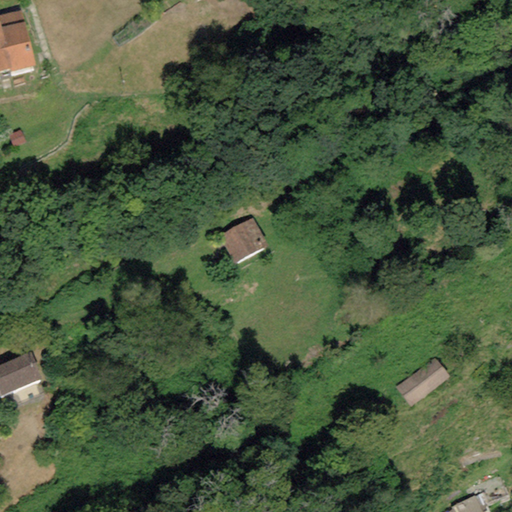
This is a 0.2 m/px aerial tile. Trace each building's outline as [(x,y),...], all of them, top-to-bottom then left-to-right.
[(0,74),(35,66),(21,10),(0,15),(0,74)] [(251,219),(221,233),(235,263),(265,248),(251,219)] [(31,352),(0,361),(0,392),(1,395),(41,379),(31,352)] [(449,381),(433,359),(392,389),(409,411),(449,381)] [(483,511),(478,500),(452,511),(483,511)]
